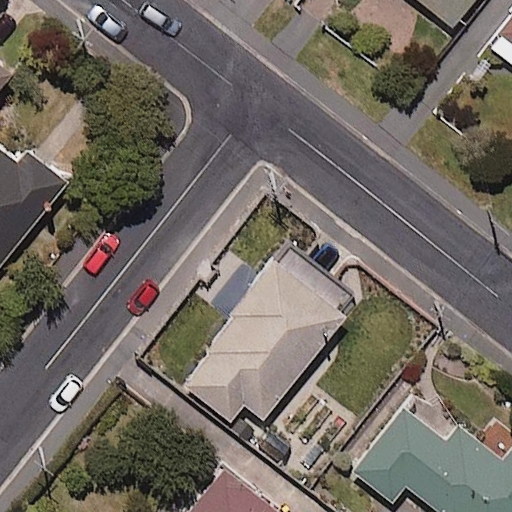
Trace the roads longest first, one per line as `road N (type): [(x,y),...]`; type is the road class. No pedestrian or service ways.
road 1 (residential): [(0,430),(258,103)]
road 2 (residential): [(511,307),(258,103)]
road 3 (residential): [(258,103),(126,0)]
